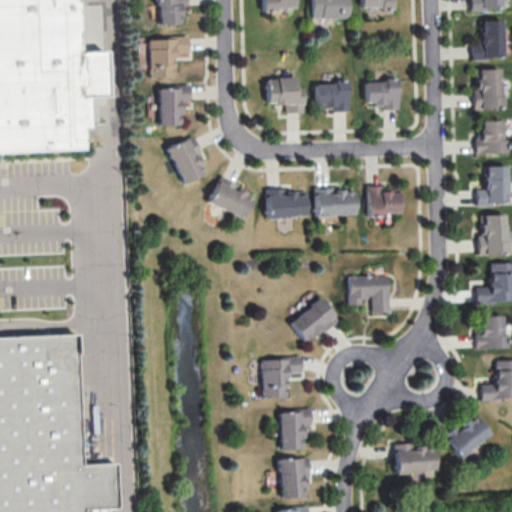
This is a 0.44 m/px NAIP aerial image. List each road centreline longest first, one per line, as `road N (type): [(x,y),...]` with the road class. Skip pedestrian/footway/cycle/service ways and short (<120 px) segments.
road 1 (residential): [(341,511),(354,425),(428,310),(435,262),(425,0)]
road 2 (residential): [(220,0),(223,109),(234,134),(258,150),(430,146)]
road 3 (residential): [(403,354),(365,351),(344,363),(341,383),(362,414),(441,397),(451,381),(446,358),(433,346),(403,354)]
